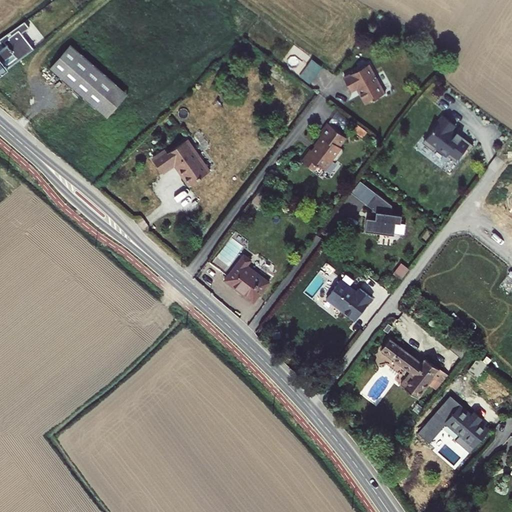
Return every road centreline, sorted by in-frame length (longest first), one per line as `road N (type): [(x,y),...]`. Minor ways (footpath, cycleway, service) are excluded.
road 1 (secondary): [(389,511),(263,359),(0,124)]
road 2 (unknown): [(433,511),(494,448),(493,430),(460,397)]
